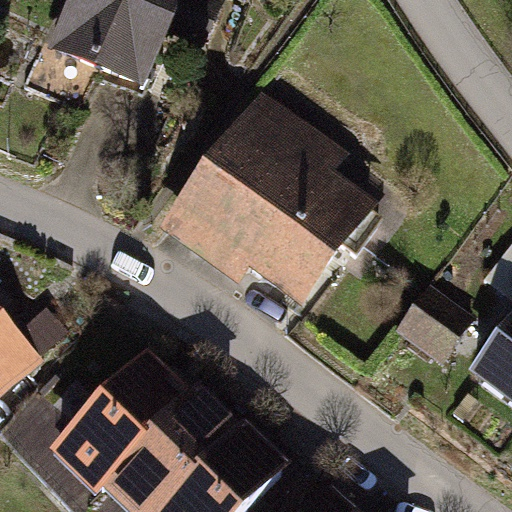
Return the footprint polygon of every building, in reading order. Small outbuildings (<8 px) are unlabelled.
[(222,8),(205,0),(84,0),(60,52),(142,89),(170,28),(205,45),(222,8)] [(183,214),(304,302),(343,249),(359,260),(380,230),(319,185),(335,163),(259,108),(183,214)] [(511,254),(487,287),(511,305),(511,335),(478,380),(511,406),(511,254)] [(407,331),(447,361),(472,328),(431,298),(407,331)] [(0,398),(39,363),(0,321),(0,398)] [(106,495),(113,487),(197,400),(187,390),(180,396),(148,365),(63,453),(106,495)] [(138,511),(169,511),(238,440),(207,409),(214,401),(204,392),(197,400),(113,487),(138,511)] [(252,426),(238,440),(169,511),(252,511),(286,477),(253,445),(262,436),(252,426)] [(361,511),(360,511),(358,511),(343,511),(332,501),(321,511),(361,511)]
